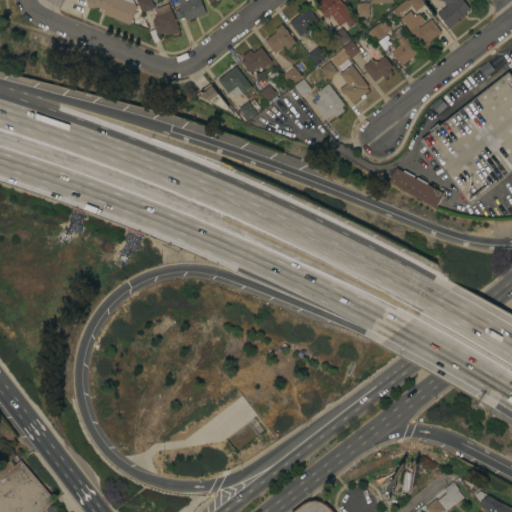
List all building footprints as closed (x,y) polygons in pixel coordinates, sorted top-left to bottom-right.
[(85,7),(84,0),(130,0),(132,4),(134,5),(126,24),(100,13),(102,9),(95,6),(85,7)] [(134,0),(148,0),(152,8),(140,13),(134,0)] [(184,21),(179,10),(178,11),(176,5),(174,0),(197,0),(203,12),(184,21)] [(338,25),(329,14),(324,18),(316,7),(319,5),(316,2),(318,0),(338,0),(341,3),(342,3),(351,14),(338,25)] [(420,0),(423,3),(422,4),(423,6),(416,11),(415,10),(414,11),(409,5),(398,13),(399,14),(396,17),(390,10),(402,0),(420,0)] [(439,0),(461,0),(468,8),(463,12),(464,14),(447,28),(435,13),(444,6),(442,3),(444,2),(439,0)] [(367,16),(355,16),(355,3),(367,2),(367,16)] [(165,3),(166,6),(169,5),(171,10),(169,10),(178,32),(169,35),(168,33),(164,35),(162,32),(155,35),(150,22),(151,22),(150,21),(153,19),(152,16),(154,16),(151,9),(165,3)] [(306,7),(317,21),(298,36),(287,22),(306,7)] [(399,18),(408,11),(413,17),(417,13),(423,21),(417,26),(418,27),(429,19),(435,27),(436,27),(440,32),(427,41),(428,43),(421,48),(399,18)] [(366,31),(376,23),(376,24),(382,20),(387,26),(388,26),(390,28),(374,41),(366,31)] [(293,42),(285,48),(282,45),(279,47),(280,48),(277,51),(276,49),(272,53),(262,40),(273,31),(272,29),(279,24),(293,42)] [(387,51),(396,44),(393,40),(395,39),(389,32),(397,26),(406,38),(405,39),(415,52),(398,65),(387,51)] [(348,38),(339,45),(330,34),(340,27),(348,38)] [(352,43),(355,41),(358,45),(355,47),(358,51),(349,58),(341,48),(350,40),(352,43)] [(511,43),(511,57),(506,62),(500,53),(511,43)] [(269,61),(257,70),(255,68),(255,69),(254,67),(247,72),(239,61),(242,59),(239,55),(248,49),(250,52),(258,46),(269,61)] [(305,53),(315,46),(323,57),(314,64),(305,53)] [(361,66),(370,59),(374,63),(383,56),(391,66),(388,69),(391,72),(382,79),(380,75),(372,81),(361,66)] [(366,86),(365,87),(367,90),(357,98),(354,101),(353,101),(350,103),(343,93),(341,94),(337,89),(345,83),(337,73),(339,72),(336,67),(346,60),(349,65),(350,64),(366,86)] [(318,68),(327,61),(335,72),(331,75),(327,79),(327,78),(326,79),(318,68)] [(233,65),(249,86),(240,93),(241,94),(230,96),(226,94),(225,93),(226,92),(215,79),(233,65)] [(282,72),(292,65),(300,76),(290,83),(282,72)] [(511,170),(469,204),(420,140),(430,132),(429,130),(438,123),(440,125),(509,71),(511,75),(511,170)] [(310,88),(300,95),(292,84),(302,77),(310,88)] [(267,83),(277,96),(267,105),(257,92),(267,83)] [(343,104),(340,106),(343,110),(334,117),(331,113),(323,119),(312,104),(314,103),(313,101),(317,98),(316,97),(318,95),(315,91),(326,83),(343,104)] [(208,84),(231,114),(194,95),(208,84)] [(254,111),(245,118),(237,108),(238,107),(237,106),(244,100),(245,102),(246,101),(254,111)] [(388,182),(396,167),(403,171),(403,170),(414,176),(414,177),(416,178),(417,177),(428,183),(427,184),(443,193),(435,207),(388,182)] [(53,499),(38,511),(0,511),(0,465),(7,460),(11,466),(19,460),(53,499)] [(404,471),(411,472),(407,491),(400,489),(404,471)] [(436,499),(447,491),(454,485),(458,489),(457,490),(462,496),(444,510),(436,499)] [(511,509),(511,511),(486,511),(473,494),(478,490),(508,507),(510,507),(511,509)] [(289,511),(301,502),(306,500),(313,498),(320,500),(325,503),(330,508),(332,511),(289,511)] [(428,511),(424,506),(434,498),(442,509),(438,511),(428,511)]
